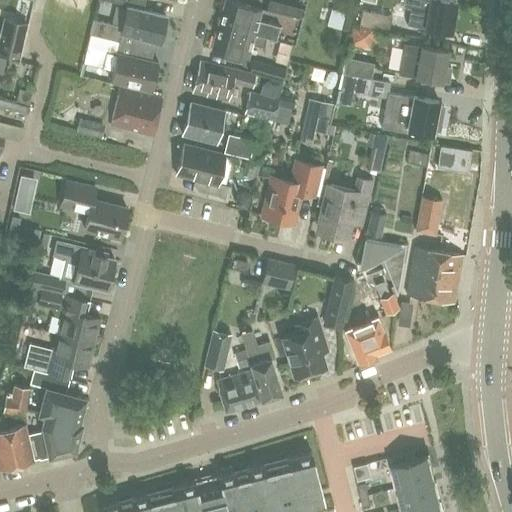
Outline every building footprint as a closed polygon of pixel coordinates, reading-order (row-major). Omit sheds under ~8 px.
[(232,0),(223,0),(217,24),(266,37),(276,39),(279,25),(258,19),(261,8),(232,0)] [(302,0),(301,0),(267,0),(265,10),(298,18),(302,0)] [(451,31),(455,0),(402,0),(402,4),(427,8),(424,26),(451,31)] [(127,5),(123,23),(121,30),(160,39),(166,14),(132,6),(127,5)] [(359,23),(388,30),(391,16),(362,10),(359,23)] [(119,39),(121,30),(123,23),(94,16),(90,32),(119,39)] [(0,53),(20,58),(28,23),(3,17),(0,30),(0,53)] [(264,47),(266,37),(217,24),(211,49),(248,59),(252,44),(264,47)] [(104,58),(102,67),(112,69),(110,79),(151,89),(158,61),(117,51),(116,53),(115,53),(118,40),(89,33),(85,53),(104,58)] [(403,44),(398,71),(416,74),(416,76),(442,80),(448,81),(451,67),(445,66),(448,50),(421,46),(421,47),(403,44)] [(347,58),(344,73),(370,78),(373,63),(347,58)] [(249,72),(281,81),(285,68),(252,59),(249,72)] [(253,86),(256,75),(200,61),(193,92),(228,100),(234,78),(237,79),(237,82),(253,86)] [(370,78),(344,73),(341,89),(367,94),(370,78)] [(370,78),(367,94),(387,98),(389,91),(390,82),(370,78)] [(337,98),(337,84),(315,84),(315,98),(337,98)] [(152,134),(162,97),(119,87),(110,124),(152,134)] [(278,98),(251,92),(246,111),(273,118),(278,98)] [(433,132),(439,99),(412,94),(412,96),(396,93),(394,106),(409,109),(406,127),(433,132)] [(216,143),(224,110),(191,101),(182,134),(216,143)] [(483,133),(489,114),(473,109),(467,127),(483,133)] [(75,130),(101,137),(104,124),(79,117),(75,130)] [(379,172),(387,135),(378,133),(370,170),(379,172)] [(250,157),(254,141),(229,134),(225,151),(250,157)] [(231,186),(218,182),(225,154),(183,143),(176,173),(207,181),(204,195),(227,201),(231,186)] [(436,165),(469,170),(468,170),(471,149),(439,144),(436,165)] [(314,195),(321,166),(295,159),(290,181),(271,177),(261,215),(293,223),(301,192),(314,195)] [(33,180),(19,177),(16,194),(29,197),(33,180)] [(362,216),(371,180),(357,177),(353,192),(328,185),(317,228),(343,235),(349,213),(362,216)] [(118,236),(126,206),(92,197),(95,186),(66,179),(60,204),(87,211),(83,227),(118,236)] [(435,233),(441,198),(422,194),(415,229),(435,233)] [(2,200),(0,212),(0,213),(11,216),(13,201),(2,200)] [(371,209),(365,233),(380,236),(385,213),(371,209)] [(380,255),(397,295),(405,245),(364,238),(359,262),(360,262),(361,263),(380,255)] [(53,254),(66,257),(77,260),(73,280),(106,288),(113,258),(97,254),(98,250),(56,240),(53,254)] [(453,301),(462,254),(415,245),(406,292),(453,301)] [(295,264),(268,257),(261,283),(288,290),(295,264)] [(30,285),(41,287),(62,292),(66,278),(33,270),(30,285)] [(337,274),(325,322),(340,326),(341,325),(343,325),(354,278),(337,274)] [(94,341),(99,317),(86,314),(89,299),(62,292),(41,287),(38,303),(57,307),(55,316),(61,317),(58,332),(73,336),(94,341)] [(386,311),(398,306),(392,291),(380,296),(386,311)] [(294,374),(325,364),(318,342),(324,340),(316,316),(295,322),(298,330),(282,335),(294,374)] [(374,351),(388,345),(376,316),(345,329),(360,364),(376,357),(374,351)] [(212,329),(203,365),(223,370),(232,334),(212,329)] [(260,399),(281,393),(270,358),(274,357),(269,341),(256,345),(251,329),(240,333),(251,369),(260,399)] [(87,366),(94,341),(73,336),(58,332),(53,349),(29,343),(23,366),(33,368),(48,372),(51,357),(87,366)] [(69,377),(48,372),(33,368),(29,383),(45,387),(38,413),(45,414),(42,425),(43,429),(28,433),(33,458),(49,454),(49,455),(73,449),(72,444),(73,438),(76,439),(81,422),(80,422),(83,412),(80,411),(84,397),(56,390),(60,376),(69,378),(69,377)] [(260,399),(251,369),(215,380),(224,409),(260,399)] [(21,402),(20,392),(0,393),(1,403),(21,402)] [(0,427),(0,465),(32,458),(24,423),(0,427)] [(311,450),(102,506),(103,511),(315,511),(314,509),(326,506),(311,450)] [(393,464),(398,486),(433,478),(428,456),(393,464)] [(439,499),(433,478),(398,486),(403,507),(439,499)] [(364,482),(357,484),(360,496),(367,494),(364,482)] [(370,506),(367,494),(360,496),(363,508),(370,506)] [(441,511),(439,499),(403,507),(404,511),(441,511)]
